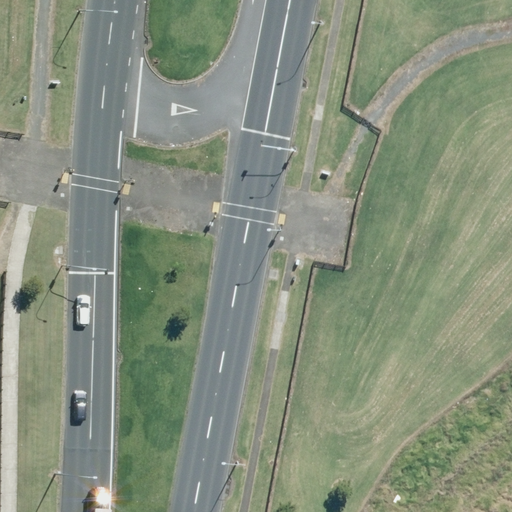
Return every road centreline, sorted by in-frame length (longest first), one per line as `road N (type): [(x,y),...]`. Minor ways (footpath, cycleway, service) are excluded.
road 1 (primary): [(288,0),(197,511)]
road 2 (primary): [(85,511),(110,71)]
road 3 (primary): [(255,0),(239,75),(219,103),(181,118),(138,103),(110,71)]
